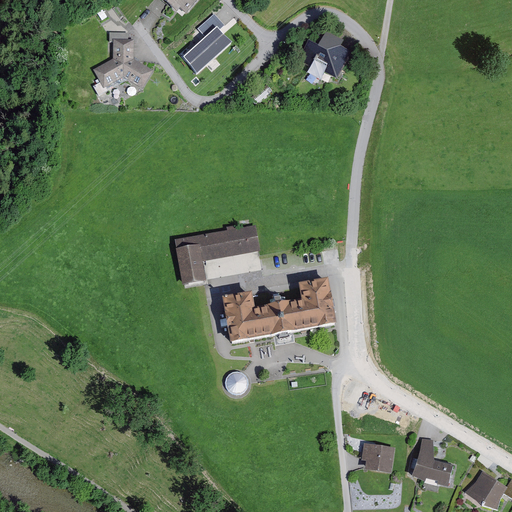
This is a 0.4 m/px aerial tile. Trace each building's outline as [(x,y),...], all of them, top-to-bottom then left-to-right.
[(157,0),(177,16),(180,12),(186,17),(200,0),(157,0)] [(206,41),(183,62),(197,78),(231,48),(219,33),(225,28),(215,16),(197,32),(206,41)] [(113,62),(94,73),(100,85),(93,89),(99,98),(109,93),(107,89),(124,80),(143,91),(153,73),(134,62),(134,43),(129,43),(129,35),(110,35),(110,44),(113,44),(113,62)] [(309,45),(299,63),(311,70),(309,75),(320,81),(324,75),(337,82),(351,57),(341,51),(344,45),(326,36),(318,50),(309,45)] [(255,107),(272,92),(267,87),(250,101),(255,107)] [(227,233),(174,243),(182,289),(207,284),(203,265),(260,253),(256,229),(238,232),(237,228),(227,230),(227,233)] [(252,300),(222,306),(231,352),(337,332),(328,286),(299,292),(302,308),(255,315),(252,300)] [(242,396),(246,394),(248,391),(249,387),(249,383),(247,379),(245,376),(241,374),(237,374),(233,374),(230,376),(227,379),(226,382),(225,386),(226,390),(228,393),(231,396),(235,397),(239,397),(242,396)] [(433,443),(422,442),(417,472),(413,483),(448,491),(454,470),(434,466),(433,450),(433,443)] [(395,452),(364,447),(361,466),(366,466),(365,474),(391,478),(395,452)] [(477,485),(465,495),(483,511),(486,511),(498,511),(501,503),(504,499),(511,502),(511,481),(507,491),(483,474),(477,485)]
